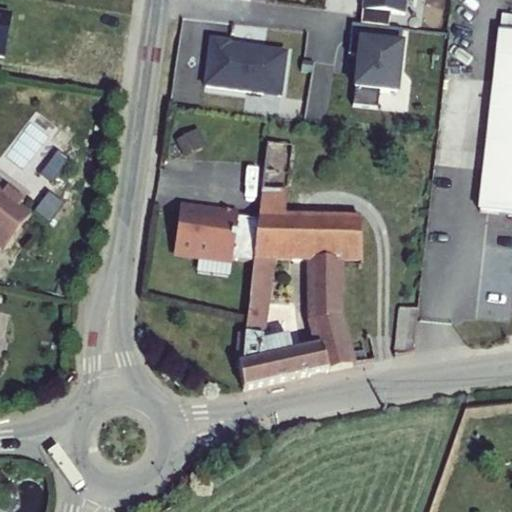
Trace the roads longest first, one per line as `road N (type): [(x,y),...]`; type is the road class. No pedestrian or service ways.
road 1 (tertiary): [(110,393),(111,308),(156,0)]
road 2 (tertiary): [(171,432),(511,367)]
